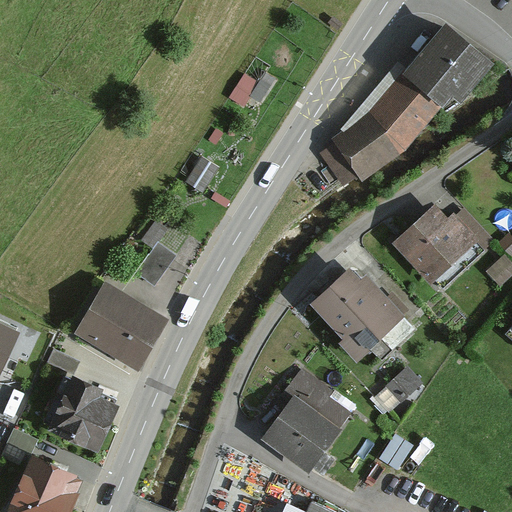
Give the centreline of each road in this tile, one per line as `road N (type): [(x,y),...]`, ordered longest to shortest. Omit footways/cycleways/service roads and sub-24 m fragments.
road 1 (tertiary): [(109,511),(227,253),(389,0)]
road 2 (residential): [(511,122),(339,243),(289,294),(235,389),(189,511)]
